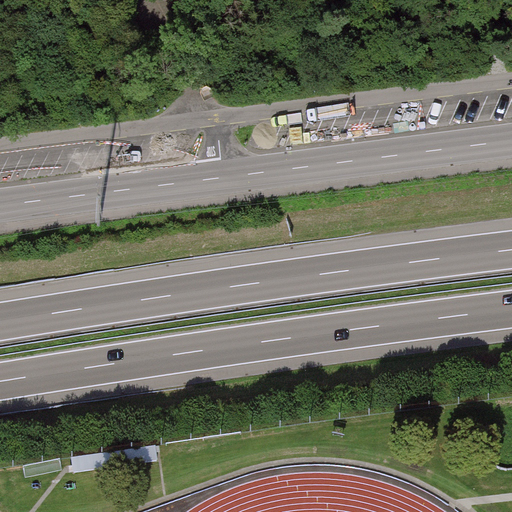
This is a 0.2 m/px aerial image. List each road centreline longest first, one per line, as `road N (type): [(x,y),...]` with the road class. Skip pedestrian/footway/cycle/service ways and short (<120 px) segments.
road 1 (motorway): [(0,381),(511,309)]
road 2 (motorway): [(511,250),(0,322)]
road 3 (tertiary): [(0,201),(511,140)]
